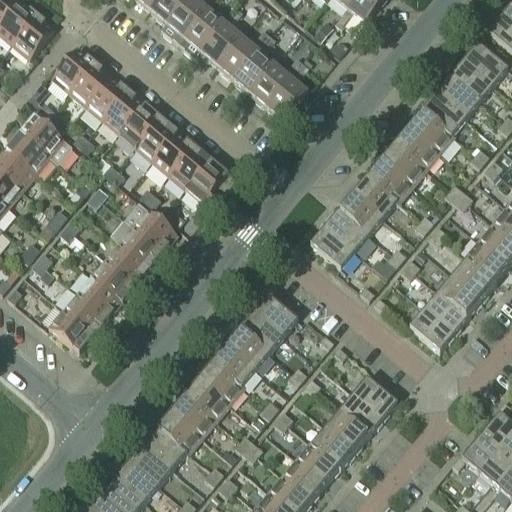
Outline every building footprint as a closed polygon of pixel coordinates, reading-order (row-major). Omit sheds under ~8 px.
[(0,0),(0,32),(21,8),(11,0),(0,0)] [(150,16),(163,0),(135,0),(133,2),(150,16)] [(166,30),(190,1),(188,0),(163,0),(150,16),(166,29),(166,30)] [(347,15),(359,0),(331,0),(330,2),(347,15)] [(355,41),(388,1),(386,0),(359,0),(347,15),(353,21),(350,25),(349,25),(344,31),(355,41)] [(178,50),(207,15),(190,1),(166,30),(166,29),(160,35),(178,50)] [(511,7),(501,20),(511,29),(511,7)] [(0,42),(12,52),(37,21),(21,8),(0,32),(0,42)] [(227,25),(236,14),(230,9),(221,20),(227,25)] [(233,30),(242,19),(236,14),(227,25),(233,30)] [(334,30),(343,19),(338,14),(329,25),(334,30)] [(200,58),(223,29),(207,15),(178,50),(194,64),(199,57),(200,58)] [(344,31),(349,25),(350,25),(343,19),(334,30),(341,35),(344,31)] [(511,29),(501,20),(487,38),(511,59),(511,29)] [(29,66),(55,36),(37,21),(12,52),(29,66)] [(216,71),(240,43),(223,29),(200,58),(216,71)] [(260,52),(269,42),(263,37),(254,47),(260,52)] [(266,58),(275,47),(269,42),(260,52),(266,58)] [(233,85),(257,57),(240,43),(216,71),(233,85)] [(507,75),(477,50),(462,67),(493,92),(507,75)] [(69,100),(94,69),(77,54),(51,85),(69,100)] [(249,99),(273,70),(257,57),(233,85),(249,99)] [(293,80),(302,69),(296,64),(287,75),(293,80)] [(493,92),(462,67),(449,83),(479,109),(493,92)] [(85,113),(111,83),(94,69),(69,100),(85,113)] [(299,85),(308,74),(302,69),(293,80),(299,85)] [(266,113),(290,84),(273,70),(249,99),(266,113)] [(102,127),(127,97),(111,83),(85,113),(102,127)] [(479,109),(449,83),(435,99),(465,125),(479,109)] [(283,127),(307,99),(290,84),(266,113),(283,127)] [(118,141),(144,110),(127,97),(102,127),(118,141)] [(465,125),(435,99),(420,118),(422,119),(422,118),(451,142),(452,141),(465,125)] [(135,155),(161,124),(144,110),(118,141),(135,155)] [(46,126),(54,118),(47,112),(40,120),(46,126)] [(54,132),(61,123),(54,118),(46,126),(54,132)] [(422,118),(422,119),(409,135),(439,160),(454,143),(452,141),(451,142),(422,118)] [(72,153),(33,121),(18,139),(49,165),(57,171),(72,153)] [(511,134),(511,126),(507,122),(502,128),(511,136),(511,134)] [(151,169),(177,138),(161,124),(135,155),(151,169)] [(511,136),(502,128),(496,134),(506,142),(511,136)] [(439,160),(409,135),(395,151),(426,177),(439,160)] [(168,183),(194,152),(177,138),(151,169),(168,183)] [(49,165),(18,139),(5,155),(36,181),(49,165)] [(80,154),(87,145),(80,139),(73,148),(80,154)] [(87,160),(94,151),(87,145),(80,154),(87,160)] [(426,177),(395,151),(381,167),(412,193),(426,177)] [(185,196),(210,166),(194,152),(168,183),(185,196)] [(36,181),(5,155),(0,161),(0,179),(22,198),(36,181)] [(488,163),(479,155),(474,161),(483,169),(488,163)] [(483,169),(474,161),(469,167),(478,175),(483,169)] [(210,218),(236,187),(210,166),(185,196),(210,218)] [(381,167),(368,184),(367,185),(396,208),(395,209),(397,211),(412,193),(381,167)] [(502,174),(492,167),(488,173),(497,180),(502,174)] [(110,185),(117,177),(110,171),(103,179),(110,185)] [(497,180),(488,173),(483,179),(492,187),(497,180)] [(117,191),(124,183),(117,177),(110,185),(117,191)] [(22,198),(0,179),(0,207),(8,214),(22,198)] [(367,185),(368,184),(366,182),(351,200),(382,225),(395,209),(396,208),(367,185)] [(94,190),(86,183),(80,190),(88,197),(94,190)] [(82,204),(88,197),(80,190),(74,196),(82,204)] [(463,198),(453,191),(449,197),(458,204),(463,198)] [(101,208),(107,201),(99,194),(93,201),(101,208)] [(146,209),(153,201),(146,195),(139,203),(146,209)] [(458,204),(449,197),(444,203),(453,210),(458,204)] [(472,205),(463,198),(458,204),(467,211),(472,205)] [(382,225),(351,200),(338,216),(368,241),(382,225)] [(95,215),(101,208),(93,201),(87,208),(95,215)] [(153,215),(160,206),(153,201),(146,209),(153,215)] [(467,211),(458,204),(453,210),(462,218),(467,211)] [(0,223),(8,214),(0,207),(0,223)] [(177,241),(146,216),(138,209),(123,226),(162,259),(177,241)] [(169,229),(177,220),(170,214),(163,223),(169,229)] [(511,220),(504,214),(491,231),(511,248),(511,220)] [(61,230),(67,223),(58,216),(52,223),(61,230)] [(368,241),(338,216),(324,233),(354,258),(368,241)] [(433,229),(424,221),(419,227),(428,235),(433,229)] [(55,237),(61,230),(52,223),(47,230),(55,237)] [(162,259),(123,226),(109,243),(149,275),(157,265),(162,259)] [(79,234),(71,227),(65,234),(74,241),(79,234)] [(428,235),(419,227),(414,233),(423,241),(428,235)] [(511,266),(511,248),(491,231),(477,247),(507,273),(511,266)] [(354,258),(324,233),(309,250),(340,275),(354,258)] [(447,241),(437,233),(432,239),(441,247),(447,241)] [(68,248),(74,241),(65,234),(59,241),(68,248)] [(441,247),(432,239),(427,245),(436,253),(441,247)] [(149,275),(109,243),(118,250),(104,266),(135,292),(149,275)] [(507,273),(477,247),(462,265),(464,266),(465,266),(493,290),(494,289),(507,273)] [(39,256),(30,249),(24,256),(33,263),(39,256)] [(405,262),(396,255),(391,261),(400,268),(405,262)] [(27,270),(33,263),(24,256),(19,263),(27,270)] [(52,267),(43,260),(38,267),(46,274),(52,267)] [(400,268),(391,261),(386,267),(395,274),(400,268)] [(135,292),(104,266),(90,283),(121,309),(135,292)] [(419,274),(410,266),(405,272),(414,280),(419,274)] [(465,266),(464,266),(451,282),(482,307),(496,290),(494,289),(493,290),(465,266)] [(40,281),(46,274),(38,267),(32,274),(40,281)] [(414,280),(405,272),(400,278),(409,286),(414,280)] [(482,307),(451,282),(437,299),(467,325),(482,307)] [(121,309),(90,283),(76,299),(107,325),(121,309)] [(0,298),(2,300),(10,290),(3,285),(0,288),(0,298)] [(373,300),(364,293),(359,299),(368,306),(373,300)] [(13,310),(21,300),(15,294),(6,304),(13,310)] [(107,325),(76,299),(62,316),(93,342),(107,325)] [(467,325),(437,299),(423,315),(454,341),(467,325)] [(297,327),(267,301),(253,318),(283,344),(297,327)] [(382,318),(387,312),(378,304),(373,310),(382,318)] [(454,341),(423,315),(408,333),(439,358),(454,341)] [(93,342),(62,316),(48,334),(79,359),(93,342)] [(283,344),(253,318),(238,335),(269,360),(283,344)] [(269,360),(238,335),(225,351),(255,377),(269,360)] [(333,349),(324,341),(319,348),(328,355),(333,349)] [(255,377),(225,351),(210,369),(212,370),(241,394),(242,393),(255,377)] [(347,361),(337,353),(332,359),(341,367),(347,361)] [(241,394),(212,370),(199,386),(229,412),(244,394),(242,393),(241,394)] [(306,381),(297,374),(292,379),(301,387),(306,381)] [(301,387),(292,379),(287,385),(296,393),(301,387)] [(396,409),(366,384),(352,401),(382,426),(396,409)] [(320,393),(311,385),(306,391),(315,399),(320,393)] [(229,412),(199,386),(185,403),(215,428),(229,412)] [(315,399),(306,391),(301,397),(310,405),(315,399)] [(382,426),(352,401),(337,418),(368,443),(382,426)] [(215,428),(185,403),(171,419),(201,445),(215,428)] [(278,414),(269,407),(264,413),(273,420),(278,414)] [(496,455),(511,436),(511,430),(503,423),(510,414),(504,409),(496,418),(498,419),(479,442),(496,455)] [(273,420),(264,413),(259,419),(268,426),(273,420)] [(292,426),(283,418),(278,424),(287,432),(292,426)] [(368,443),(337,418),(324,434),(354,460),(368,443)] [(171,419),(158,435),(157,436),(186,459),(185,460),(187,462),(201,445),(171,419)] [(287,432),(278,424),(273,430),(282,438),(287,432)] [(186,459),(157,436),(158,435),(156,433),(142,451),(172,476),(185,460),(186,459)] [(324,434),(310,450),(310,451),(338,475),(338,476),(340,477),(354,460),(324,434)] [(511,468),(511,436),(496,455),(511,468)] [(253,449),(244,442),(239,448),(248,455),(253,449)] [(477,478),(496,455),(479,442),(461,464),(459,462),(451,471),(457,476),(465,468),(477,478)] [(248,455),(239,448),(234,454),(243,461),(248,455)] [(262,457),(253,449),(248,455),(257,463),(262,457)] [(338,475),(310,451),(310,450),(308,449),(294,466),(325,491),(338,476),(338,475)] [(172,476),(142,451),(128,467),(158,493),(172,476)] [(252,469),(257,463),(248,455),(243,461),(252,469)] [(494,492),(511,470),(511,468),(496,455),(477,478),(494,492)] [(325,491),(294,466),(280,483),(311,508),(325,491)] [(158,493),(128,467),(114,484),(145,509),(158,493)] [(510,506),(511,503),(511,470),(494,492),(510,506)] [(223,481),(214,473),(209,479),(218,487),(223,481)] [(218,487),(209,479),(204,485),(213,493),(218,487)] [(307,511),(311,508),(280,483),(267,499),(282,511),(307,511)] [(142,511),(145,509),(114,484),(100,501),(113,511),(142,511)] [(237,492),(228,484),(223,490),(232,498),(237,492)] [(232,498),(223,490),(218,496),(227,504),(232,498)] [(282,511),(267,499),(255,511),(282,511)] [(113,511),(100,501),(90,511),(113,511)]
